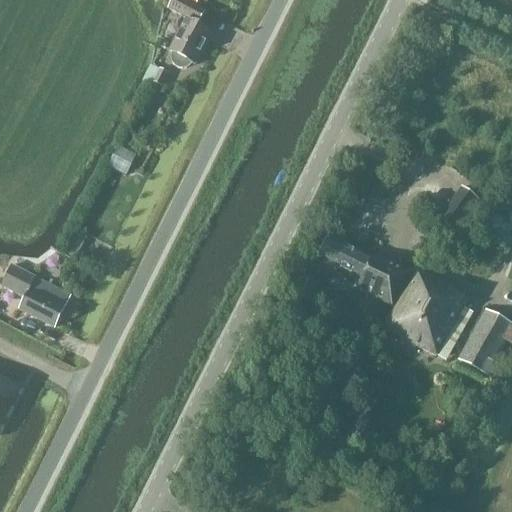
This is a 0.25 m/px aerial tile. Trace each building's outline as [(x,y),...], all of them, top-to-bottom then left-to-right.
[(205,44),(196,39),(201,29),(196,26),(203,12),(179,0),(172,0),(167,10),(186,20),(168,53),(171,54),(170,58),(170,62),(172,65),(174,68),(178,70),(181,70),(185,70),(189,67),(191,64),(193,66),(205,44)] [(145,84),(149,87),(151,83),(161,89),(168,75),(158,70),(149,66),(141,83),(145,84)] [(377,258),(375,261),(327,239),(316,261),(354,280),(350,289),(391,307),(414,264),(404,259),(399,269),(377,258)] [(10,268),(0,286),(0,288),(22,300),(17,312),(54,330),(69,298),(64,296),(10,268)] [(382,329),(437,358),(441,350),(463,310),(468,302),(455,294),(455,291),(413,270),(382,329)] [(463,310),(441,350),(450,355),(472,315),(463,310)] [(484,311),(456,362),(484,378),(491,382),(499,369),(491,364),(511,327),(484,311)] [(0,421),(19,388),(0,379),(0,421)]
